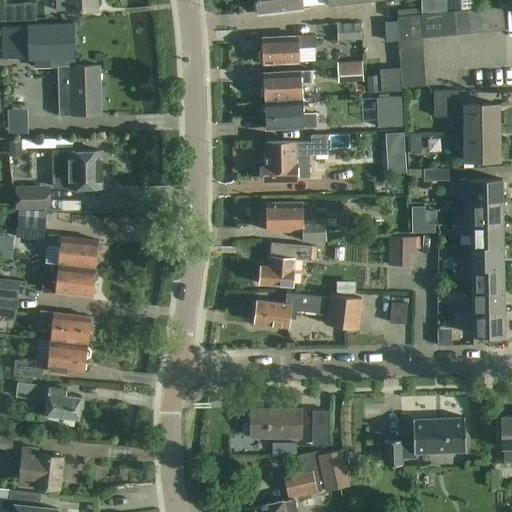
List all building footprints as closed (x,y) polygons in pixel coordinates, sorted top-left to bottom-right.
[(56,0),(56,10),(66,9),(67,11),(97,10),(96,0),(56,0)] [(256,0),(258,12),(304,7),(303,5),(302,0),(327,0),(327,2),(328,5),(374,0),(256,0)] [(490,7),(493,31),(504,30),(503,6),(490,7)] [(479,8),(481,32),(493,31),(490,7),(479,8)] [(467,9),(470,33),(481,32),(479,8),(467,9)] [(455,11),(458,34),(470,33),(467,9),(455,11)] [(443,12),(445,35),(458,34),(455,11),(443,12)] [(420,14),(423,37),(445,35),(443,12),(420,14)] [(398,16),(400,50),(423,49),(423,37),(420,14),(398,16)] [(360,22),(337,23),(338,41),(361,40),(360,22)] [(28,26),(2,27),(3,58),(28,58),(28,59),(50,59),(50,66),(51,66),(59,66),(75,66),(74,58),(73,23),(28,25),(28,26)] [(261,37),(262,49),(260,52),(260,57),(262,59),(263,63),(300,61),(299,47),(315,46),(314,34),(261,37)] [(400,50),(400,63),(424,61),(423,49),(400,50)] [(362,61),(337,63),(338,75),(363,73),(362,61)] [(400,63),(401,67),(401,75),(424,73),(424,61),(400,63)] [(75,66),(59,66),(59,80),(59,101),(70,100),(70,113),(101,112),(99,65),(75,66)] [(401,67),(379,69),(380,75),(381,91),(381,92),(402,91),(402,89),(402,86),(401,75),(401,67)] [(264,97),(265,101),(303,99),(302,83),(314,83),(313,69),(263,72),(264,87),(263,87),(261,89),(261,95),(264,97)] [(401,75),(402,86),(425,85),(424,73),(401,75)] [(380,75),(366,76),(367,89),(367,92),(381,91),(380,75)] [(463,112),(463,132),(499,131),(499,103),(463,104),(463,107),(458,107),(458,90),(433,90),(434,115),(459,115),(458,112),(463,112)] [(401,96),(377,97),(378,126),(402,125),(401,96)] [(303,114),(303,99),(265,101),(265,103),(264,103),(262,105),(262,111),(265,114),(266,128),(304,127),(304,126),(316,126),(316,113),(303,114)] [(27,108),(7,109),(8,133),(28,133),(27,108)] [(499,131),(463,132),(463,160),(464,160),(473,160),(475,160),(500,160),(499,131)] [(403,132),(385,133),(387,173),(389,173),(406,172),(405,158),(405,152),(403,135),(403,132)] [(411,150),(421,150),(421,132),(410,132),(411,150)] [(298,180),(298,177),(309,177),(309,154),(328,154),(328,134),(312,134),(311,141),(266,142),(266,163),(264,165),(264,178),(266,180),(298,180)] [(72,138),(22,139),(22,147),(72,147),(72,138)] [(22,139),(9,139),(9,156),(22,156),(22,147),(22,139)] [(102,151),(52,151),(52,187),(80,187),(80,189),(89,189),(89,186),(102,186),(102,151)] [(463,190),(463,201),(503,201),(502,179),(465,179),(464,167),(424,168),(408,169),(408,178),(424,177),(424,181),(451,180),(451,190),(463,190)] [(15,187),(16,208),(48,207),(48,187),(15,187)] [(266,202),(266,205),(263,208),(263,213),(266,216),(266,230),(302,229),(302,240),(327,240),(326,219),(303,219),(303,201),(266,202)] [(463,215),(452,215),(452,224),(503,222),(503,201),(474,201),(463,201),(463,215)] [(18,215),(16,236),(44,239),(46,218),(45,218),(18,215)] [(417,217),(411,218),(411,231),(427,231),(426,217),(417,217)] [(377,220),(354,221),(355,233),(377,232),(377,220)] [(503,222),(452,224),(452,234),(470,234),(470,246),(503,245),(503,223),(503,222)] [(0,233),(0,256),(12,258),(14,235),(0,233)] [(47,243),(45,263),(58,265),(95,269),(96,269),(97,266),(99,264),(100,259),(98,257),(99,240),(62,236),(62,235),(61,235),(49,234),(48,243),(47,243)] [(415,266),(415,236),(389,236),(388,265),(415,266)] [(259,283),(294,286),(296,259),(311,260),(312,246),(272,242),(270,266),(261,265),(259,283)] [(452,258),(452,259),(452,267),(504,266),(503,245),(470,246),(470,258),(452,258)] [(94,296),(95,280),(97,279),(98,274),(96,272),(96,269),(95,269),(58,265),(57,278),(44,277),(43,290),(94,296)] [(504,288),(504,266),(452,267),(453,278),(470,278),(471,288),(504,288)] [(0,277),(0,299),(18,301),(20,280),(0,277)] [(453,303),(453,311),(504,310),(504,288),(471,289),(471,302),(453,303)] [(255,322),(290,326),(291,311),(297,311),(297,308),(325,312),(327,296),(287,291),(286,303),(258,300),(255,322)] [(358,327),(362,297),(330,294),(327,324),(358,327)] [(0,315),(16,317),(18,301),(0,299),(0,315)] [(390,322),(406,323),(408,302),(391,301),(390,322)] [(52,324),(51,340),(88,344),(89,341),(91,339),(91,335),(90,332),(92,316),(41,310),(40,323),(52,324)] [(471,322),(472,332),(505,332),(504,310),(453,311),(454,322),(471,322)] [(452,344),(451,328),(437,328),(438,344),(452,344)] [(36,352),(35,361),(15,359),(13,374),(42,377),(43,367),(85,372),(87,356),(89,354),(90,349),(88,347),(88,344),(51,340),(49,354),(36,352)] [(79,418),(80,408),(83,408),(84,398),(81,398),(81,396),(66,394),(67,389),(18,383),(17,396),(47,400),(45,414),(79,418)] [(300,436),(300,409),(251,409),(251,436),(300,436)] [(511,415),(501,416),(502,447),(504,447),(504,457),(510,460),(511,460),(511,415)] [(402,439),(384,440),(384,441),(385,463),(385,465),(402,464),(402,463),(402,457),(415,456),(415,452),(465,450),(465,451),(466,451),(465,416),(464,416),(464,417),(414,419),(414,418),(412,418),(413,443),(401,444),(401,440),(402,440),(402,439)] [(0,447),(11,449),(13,435),(0,433),(0,447)] [(328,433),(308,433),(308,442),(328,442),(328,433)] [(22,445),(18,486),(34,488),(34,486),(38,486),(55,488),(55,494),(59,494),(64,456),(39,454),(39,447),(22,445)] [(297,455),(300,470),(283,474),(289,498),(318,492),(317,489),(325,488),(325,490),(350,485),(342,450),(324,454),(322,449),(297,455)] [(10,511),(59,511),(60,506),(43,504),(40,500),(41,492),(11,489),(10,499),(9,505),(13,505),(13,511),(10,511)] [(284,500),(246,509),(246,511),(298,511),(295,498),(284,500)]
